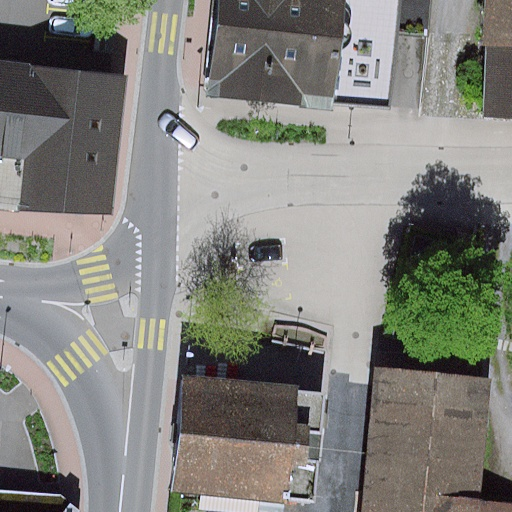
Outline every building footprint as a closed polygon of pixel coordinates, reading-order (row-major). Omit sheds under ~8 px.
[(345,105),(357,0),(248,0),(238,91),(345,105)] [(511,0),(486,0),(485,41),(511,42),(511,0)] [(511,107),(511,42),(485,41),(481,106),(511,107)] [(0,207),(116,219),(131,75),(0,61),(0,207)] [(511,511),(511,497),(482,494),(492,388),(392,378),(379,511),(511,511)] [(313,495),(316,399),(192,395),(189,491),(313,495)]
